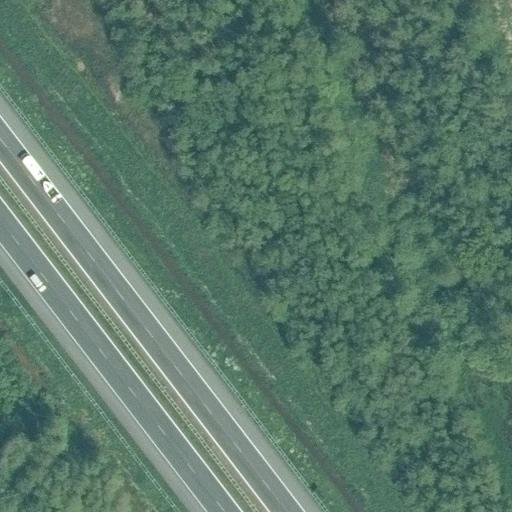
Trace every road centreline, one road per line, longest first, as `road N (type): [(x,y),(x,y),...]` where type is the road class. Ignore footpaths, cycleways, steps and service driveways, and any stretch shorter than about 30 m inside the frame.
road 1 (motorway): [(284,511),(0,143)]
road 2 (motorway): [(0,224),(222,511)]
